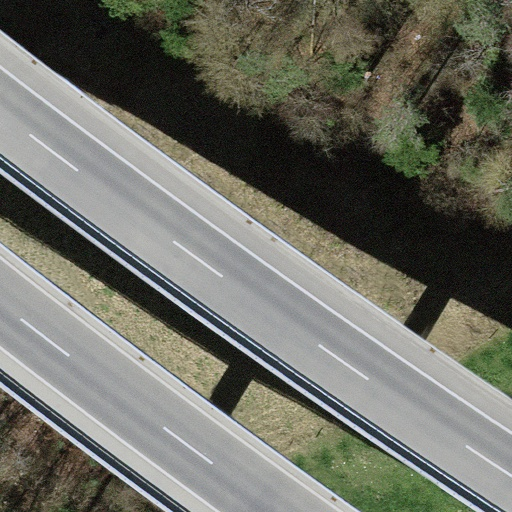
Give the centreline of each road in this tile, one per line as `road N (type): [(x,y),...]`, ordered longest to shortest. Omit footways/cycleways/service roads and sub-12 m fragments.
road 1 (motorway): [(511,476),(0,112)]
road 2 (motorway): [(0,303),(280,511)]
